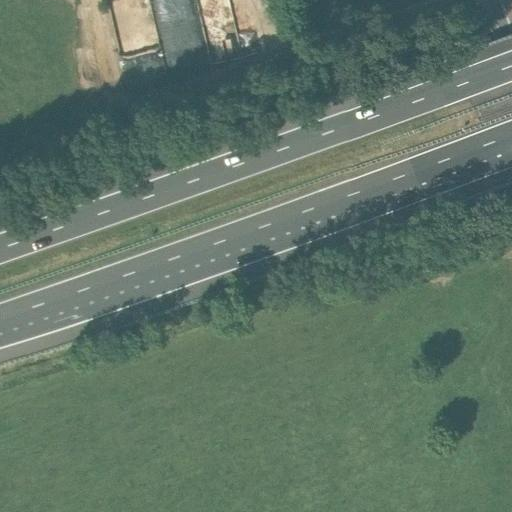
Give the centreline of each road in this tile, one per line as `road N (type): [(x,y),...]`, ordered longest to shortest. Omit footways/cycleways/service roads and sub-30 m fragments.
road 1 (motorway): [(0,323),(511,138)]
road 2 (motorway): [(511,64),(0,247)]
road 3 (track): [(158,93),(450,0)]
road 4 (track): [(457,0),(511,119)]
